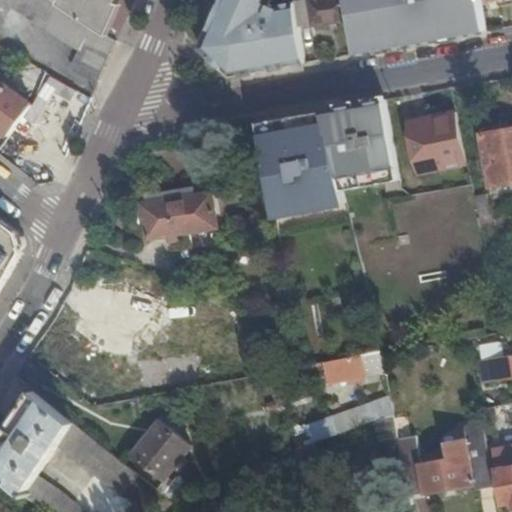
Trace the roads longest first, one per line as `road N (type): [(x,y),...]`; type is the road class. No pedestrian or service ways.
road 1 (residential): [(132,97),(198,104),(511,49)]
road 2 (tertiary): [(68,230),(132,97)]
road 3 (unknown): [(68,230),(184,317)]
road 4 (tertiary): [(0,340),(68,230)]
